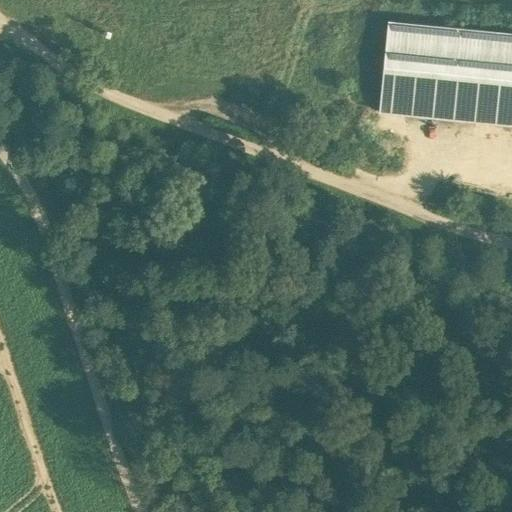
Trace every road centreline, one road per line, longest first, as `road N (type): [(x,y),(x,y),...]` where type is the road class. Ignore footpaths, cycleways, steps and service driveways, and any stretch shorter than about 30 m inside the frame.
road 1 (track): [(0,30),(100,99),(511,243)]
road 2 (unclassified): [(163,511),(56,249),(0,141)]
road 3 (track): [(348,189),(392,152),(511,166)]
